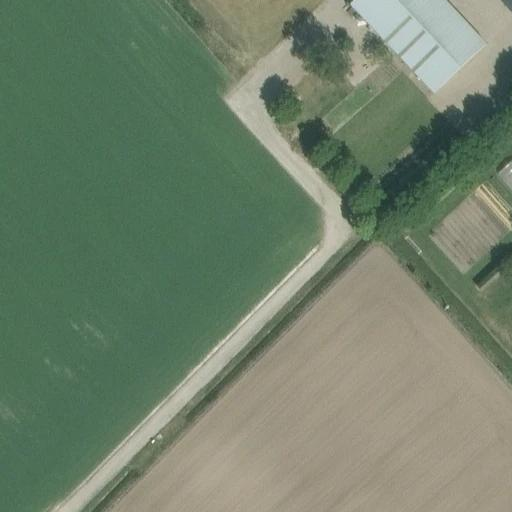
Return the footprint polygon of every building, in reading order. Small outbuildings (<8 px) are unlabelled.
[(444,0),(355,0),(350,5),(434,95),(486,44),(444,0)] [(511,0),(500,0),(511,11),(511,0)] [(438,101),(470,132),(491,111),(459,79),(438,101)] [(478,132),(468,142),(476,150),(486,140),(478,132)] [(511,173),(498,159),(487,169),(511,195),(511,173)] [(506,210),(477,179),(466,189),(495,220),(506,210)] [(487,235),(455,200),(444,210),(476,245),(487,235)] [(460,253),(431,221),(419,231),(449,263),(460,253)]
